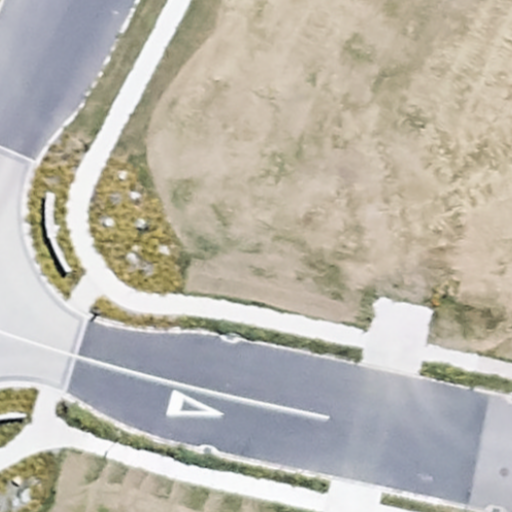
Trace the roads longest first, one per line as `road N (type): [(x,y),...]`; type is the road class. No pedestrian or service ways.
road 1 (residential): [(511,468),(66,356),(0,324)]
road 2 (residential): [(71,0),(0,146)]
